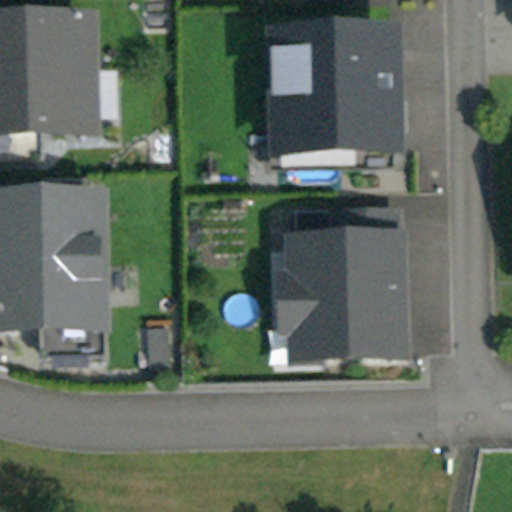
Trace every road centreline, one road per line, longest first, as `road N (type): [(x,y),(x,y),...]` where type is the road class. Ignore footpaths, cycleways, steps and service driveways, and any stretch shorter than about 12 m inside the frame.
road 1 (residential): [(0,401),(45,417),(146,425),(488,411)]
road 2 (residential): [(477,0),(488,411)]
